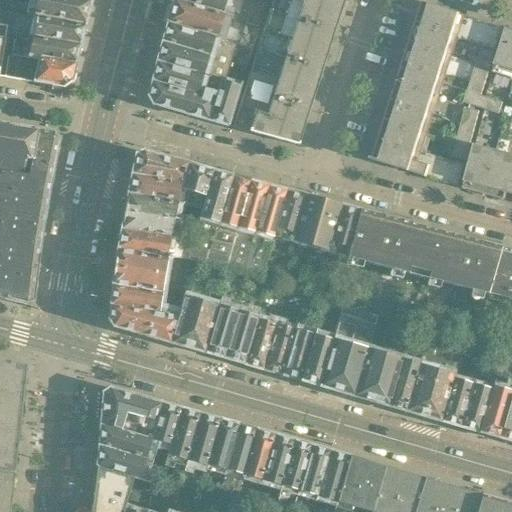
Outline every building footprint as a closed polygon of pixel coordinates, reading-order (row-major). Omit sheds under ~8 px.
[(91,2),(81,0),(35,0),(32,17),(35,18),(84,27),(91,2)] [(242,0),(173,0),(173,2),(259,27),(262,18),(239,11),(242,0)] [(340,14),(296,0),(272,0),(263,30),(328,50),(340,14)] [(296,0),(340,14),(344,0),(296,0)] [(259,27),(173,2),(167,25),(223,42),(223,41),(252,50),(259,27)] [(441,76),(453,37),(460,15),(424,3),(374,159),(372,159),(372,160),(410,173),(417,150),(441,76)] [(503,28),(460,15),(453,37),(496,50),(503,28)] [(84,27),(35,18),(32,36),(34,37),(79,46),(84,27)] [(235,46),(223,42),(167,25),(166,28),(162,30),(161,36),(162,40),(161,45),(230,65),(235,46)] [(511,31),(507,29),(493,73),(511,79),(511,31)] [(316,87),(328,50),(263,30),(251,66),(316,87)] [(79,46),(34,37),(33,43),(16,40),(13,56),(38,60),(74,66),(79,46)] [(230,65),(161,45),(156,63),(207,79),(220,83),(219,84),(223,85),(230,65)] [(464,103),(499,114),(503,103),(481,96),(494,54),(481,50),(464,103)] [(8,57),(4,77),(13,79),(16,59),(13,58),(8,57)] [(13,79),(32,83),(36,62),(16,59),(13,79)] [(74,66),(38,60),(33,83),(63,88),(70,83),(74,66)] [(156,63),(152,83),(205,98),(206,93),(216,96),(217,91),(219,84),(220,83),(207,79),(156,63)] [(300,136),(316,87),(251,66),(232,128),(297,146),(300,136)] [(205,98),(152,83),(148,98),(152,105),(207,122),(216,96),(206,93),(205,98)] [(240,90),(223,85),(219,84),(217,91),(216,96),(207,122),(228,128),(240,90)] [(452,157),(466,161),(479,112),(465,108),(452,157)] [(12,128),(0,125),(0,173),(20,176),(23,160),(31,162),(36,131),(12,128)] [(52,134),(36,131),(31,162),(23,160),(20,176),(50,181),(57,141),(52,134)] [(511,195),(511,155),(475,145),(463,189),(505,201),(507,194),(511,195)] [(465,165),(417,150),(410,173),(458,188),(465,165)] [(212,173),(142,153),(135,156),(131,176),(180,186),(179,193),(204,200),(212,173)] [(0,189),(46,198),(50,181),(20,176),(0,173),(0,189)] [(208,266),(231,178),(212,173),(204,200),(186,260),(208,266)] [(180,186),(131,176),(127,196),(177,205),(179,193),(180,186)] [(225,270),(249,182),(231,178),(208,266),(225,270)] [(244,275),(267,187),(249,182),(225,270),(244,275)] [(273,240),(286,192),(267,187),(244,275),(262,280),(273,240)] [(0,204),(44,212),(46,198),(0,189),(0,204)] [(304,197),(286,192),(273,240),(291,245),(304,197)] [(177,205),(127,196),(121,231),(171,241),(177,205)] [(323,202),(304,197),(291,245),(310,250),(323,202)] [(341,207),(323,202),(310,250),(328,255),(341,207)] [(0,223),(41,230),(44,212),(0,204),(0,223)] [(359,212),(341,207),(328,255),(347,260),(347,259),(359,212)] [(419,228),(359,212),(347,259),(407,275),(419,228)] [(0,239),(38,247),(41,230),(0,223),(0,239)] [(439,233),(419,228),(407,275),(427,280),(439,233)] [(171,241),(121,231),(117,251),(168,260),(172,260),(174,252),(169,252),(171,241)] [(460,239),(439,233),(427,280),(448,285),(460,239)] [(38,247),(0,239),(0,256),(36,262),(38,247)] [(500,249),(460,239),(448,285),(487,295),(500,249)] [(511,252),(500,249),(487,295),(511,301),(511,252)] [(168,260),(117,251),(112,287),(162,295),(168,260)] [(36,262),(0,256),(0,272),(34,279),(36,262)] [(32,301),(34,279),(0,272),(0,298),(25,305),(32,301)] [(162,295),(112,287),(110,306),(162,315),(165,306),(160,305),(162,295)] [(185,295),(180,309),(170,344),(205,355),(218,308),(219,305),(185,295)] [(218,308),(205,355),(224,360),(240,304),(231,302),(228,311),(218,308)] [(240,304),(224,360),(243,366),(256,321),(257,320),(247,317),(249,307),(240,304)] [(332,341),(319,388),(335,392),(360,310),(343,304),(333,341),(332,341)] [(180,309),(165,306),(162,315),(110,306),(109,322),(113,328),(170,344),(180,309)] [(360,310),(335,392),(353,398),(367,351),(377,315),(360,310)] [(396,321),(412,325),(414,318),(398,314),(396,321)] [(421,314),(418,323),(435,327),(437,319),(421,314)] [(256,321),(243,366),(262,371),(278,319),(268,316),(266,325),(256,321)] [(278,319),(262,371),(282,377),(295,333),(284,330),(287,322),(278,319)] [(295,333),(282,377),(300,382),(314,336),(295,331),(295,333)] [(428,332),(419,365),(405,413),(440,423),(454,374),(463,342),(434,333),(428,332)] [(314,336),(300,382),(319,388),(332,341),(314,336)] [(367,351),(353,398),(370,403),(384,355),(367,351)] [(384,355),(370,403),(388,408),(401,360),(384,355)] [(26,366),(0,359),(0,473),(14,475),(24,386),(26,366)] [(401,360),(388,408),(405,413),(419,365),(401,360)] [(459,428),(478,362),(471,360),(466,377),(454,374),(440,423),(459,428)] [(478,434),(492,385),(497,368),(478,362),(459,428),(478,434)] [(492,385),(478,434),(497,440),(511,389),(511,379),(504,378),(501,388),(492,385)] [(163,404),(109,389),(103,393),(100,426),(135,436),(138,426),(155,431),(163,404)] [(511,389),(497,440),(511,443),(511,389)] [(169,446),(180,409),(163,404),(155,431),(152,441),(169,446)] [(186,462),(200,415),(180,409),(169,446),(167,453),(163,466),(172,469),(175,459),(186,462)] [(200,415),(186,462),(183,472),(191,474),(194,465),(205,468),(205,466),(219,421),(200,415)] [(238,426),(219,421),(205,466),(225,472),(238,426)] [(169,446),(152,441),(135,436),(100,426),(98,447),(152,463),(156,450),(157,451),(158,450),(167,453),(169,446)] [(243,477),(256,431),(238,426),(225,472),(221,483),(228,485),(223,504),(234,507),(243,477)] [(260,482),(274,436),(256,431),(243,477),(260,482)] [(293,442),(274,436),(260,482),(280,488),(293,442)] [(298,493),(311,447),(293,442),(280,488),(277,499),(273,511),(282,511),(285,502),(289,491),(298,493)] [(148,474),(152,463),(98,447),(96,468),(133,479),(150,484),(152,475),(148,474)] [(329,452),(311,447),(298,493),(315,499),(329,452)] [(349,458),(329,452),(315,499),(335,505),(349,458)] [(359,511),(372,511),(385,469),(349,458),(335,505),(359,511)] [(96,468),(90,511),(123,511),(126,505),(126,504),(133,479),(96,468)] [(392,511),(404,474),(385,469),(372,511),(392,511)] [(0,511),(9,511),(14,475),(0,473),(0,511)] [(413,511),(423,480),(404,474),(392,511),(413,511)] [(477,511),(482,497),(423,480),(413,511),(477,511)] [(511,511),(511,505),(482,497),(477,511),(511,511)]
